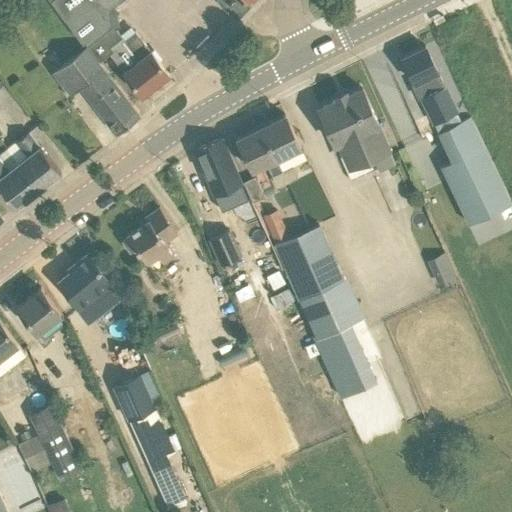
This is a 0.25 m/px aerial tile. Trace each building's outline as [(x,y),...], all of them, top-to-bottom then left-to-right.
[(52,0),(84,40),(99,60),(109,52),(121,67),(142,94),(170,73),(135,29),(124,38),(111,22),(108,7),(115,0),(52,0)] [(85,45),(53,69),(71,92),(80,85),(117,132),(139,115),(85,45)] [(457,110),(445,84),(426,45),(403,56),(415,81),(414,82),(421,97),(433,123),(457,110)] [(338,99),(319,107),(335,142),(340,140),(349,162),(365,155),(372,170),(395,160),(378,123),(378,121),(363,87),(348,94),(346,90),(336,94),(338,99)] [(261,126),(275,156),(301,144),(286,114),(261,126)] [(468,117),(439,131),(452,159),(453,160),(442,165),(468,223),(469,223),(511,203),(484,144),(471,116),(468,117)] [(261,126),(237,137),(252,168),(256,175),(255,176),(263,190),(277,184),(272,174),(281,169),(275,156),(261,126)] [(17,140),(7,148),(38,189),(62,172),(29,130),(16,140),(17,140)] [(222,136),(196,148),(215,192),(240,182),(239,179),(222,136)] [(38,189),(7,148),(0,153),(0,184),(17,206),(38,189)] [(281,169),(286,180),(298,174),(293,164),(281,169)] [(277,184),(286,180),(281,169),(272,174),(277,184)] [(255,176),(244,181),(252,200),(265,194),(263,190),(255,176)] [(164,239),(177,229),(160,205),(146,215),(148,219),(128,234),(129,236),(123,240),(131,250),(137,246),(147,260),(158,252),(163,259),(173,252),(164,239)] [(262,215),(275,243),(290,236),(277,208),(262,215)] [(287,270),(332,250),(319,223),(308,228),(290,236),(275,243),(287,270)] [(230,228),(210,238),(221,264),(242,255),(230,228)] [(332,250),(287,270),(300,298),(344,278),(332,250)] [(111,282),(89,252),(75,262),(78,266),(59,279),(88,319),(119,296),(110,283),(111,282)] [(450,264),(434,271),(439,282),(449,278),(450,281),(456,278),(450,264)] [(267,276),(274,288),(286,282),(279,270),(267,276)] [(344,278),(300,298),(318,337),(349,324),(362,318),(344,278)] [(250,283),(235,290),(240,300),(255,293),(250,283)] [(68,320),(61,311),(41,286),(18,305),(36,327),(32,330),(44,345),(48,342),(45,338),(68,320)] [(0,318),(0,371),(13,362),(3,350),(17,340),(0,318)] [(180,331),(176,322),(147,335),(151,344),(180,331)] [(115,343),(121,362),(138,357),(132,338),(115,343)] [(141,374),(114,386),(129,418),(155,406),(141,374)] [(150,465),(166,458),(176,453),(155,406),(129,418),(150,465)] [(61,422),(39,433),(61,479),(83,468),(61,422)] [(0,511),(9,511),(0,490),(0,511)] [(71,511),(65,497),(46,504),(49,511),(71,511)]
